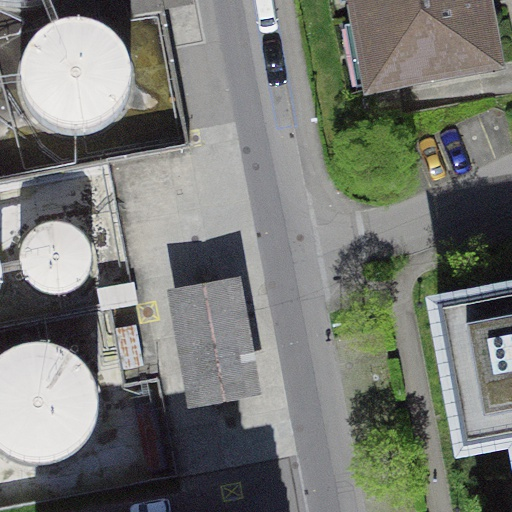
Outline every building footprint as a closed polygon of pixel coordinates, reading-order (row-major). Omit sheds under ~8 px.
[(0,0),(0,13),(75,14),(75,0),(0,0)] [(495,65),(482,0),(354,0),(371,88),(495,65)] [(24,140),(121,146),(127,45),(30,39),(24,140)] [(36,292),(78,302),(94,239),(0,215),(0,321),(27,328),(36,292)] [(511,511),(511,310),(436,326),(461,451),(511,440),(511,511)] [(0,469),(102,466),(98,359),(0,361),(0,469)]
